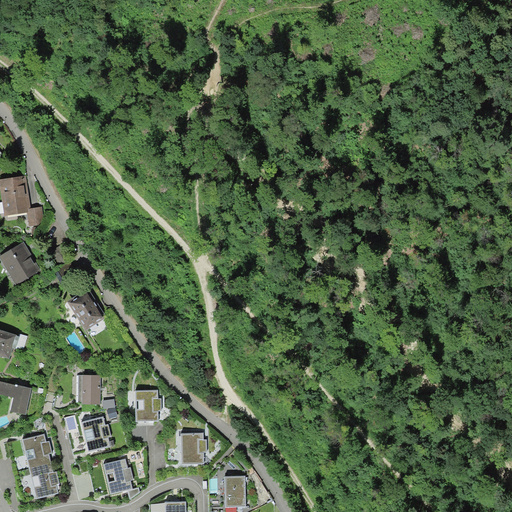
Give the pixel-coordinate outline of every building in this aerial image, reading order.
[(23,176),(0,179),(0,182),(5,216),(28,213),(28,209),(23,176)] [(38,208),(28,209),(30,227),(40,226),(38,208)] [(24,243),(0,257),(0,258),(17,285),(41,269),(24,243)] [(70,301),(89,332),(108,320),(90,290),(70,301)] [(18,336),(0,331),(0,353),(12,357),(18,336)] [(35,388),(0,382),(0,395),(17,398),(14,415),(30,417),(35,388)] [(102,405),(102,383),(83,383),(84,406),(102,405)] [(160,390),(136,391),(137,424),(161,423),(160,390)] [(105,416),(83,421),(91,455),(113,450),(105,416)] [(204,431),(182,432),(183,466),(205,465),(204,431)] [(44,433),(22,439),(30,469),(51,464),(50,455),(53,455),(50,442),(46,442),(44,433)] [(127,459),(105,464),(113,497),(135,491),(127,459)] [(51,464),(30,469),(36,498),(58,493),(56,485),(60,484),(57,471),(53,472),(51,464)] [(247,475),(226,475),(227,510),(248,509),(247,475)] [(189,511),(189,501),(167,502),(167,511),(189,511)]
